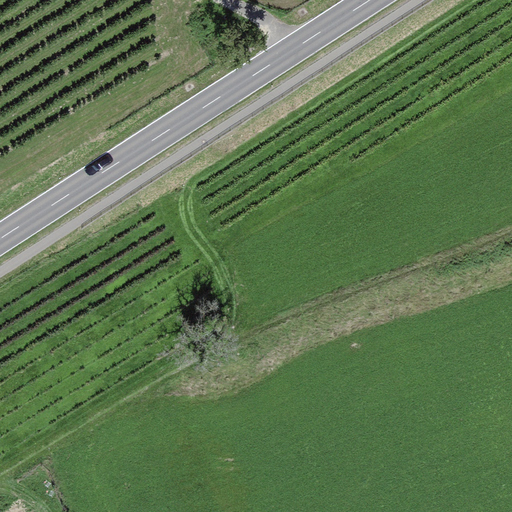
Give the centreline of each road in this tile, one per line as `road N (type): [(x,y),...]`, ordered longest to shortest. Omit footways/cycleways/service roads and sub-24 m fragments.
road 1 (track): [(0,478),(243,330),(511,227)]
road 2 (secondary): [(371,0),(0,240)]
